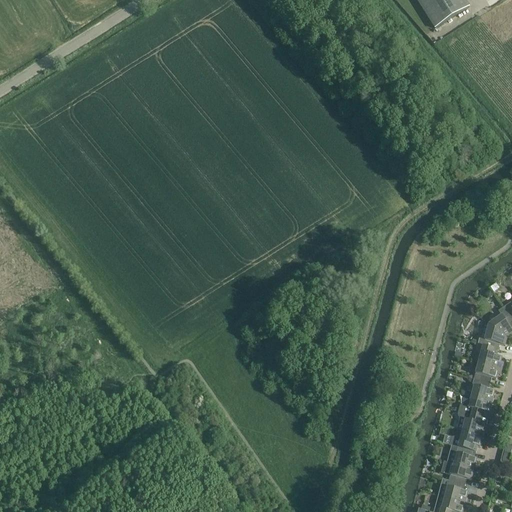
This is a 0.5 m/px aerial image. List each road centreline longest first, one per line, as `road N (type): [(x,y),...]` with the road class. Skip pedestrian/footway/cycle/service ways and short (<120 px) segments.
road 1 (unclassified): [(0,91),(142,0)]
road 2 (residential): [(476,511),(511,371)]
